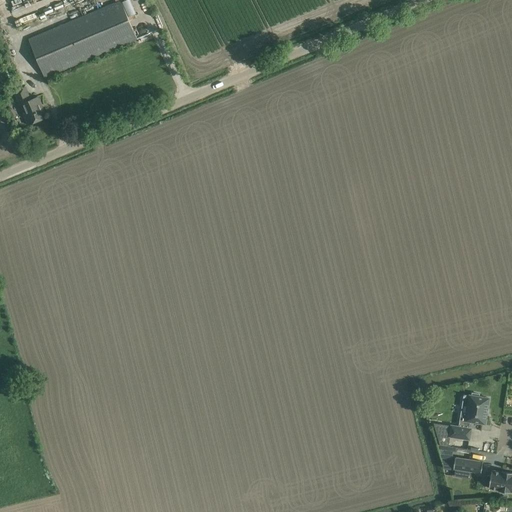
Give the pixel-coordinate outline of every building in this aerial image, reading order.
[(28,39),(45,78),(137,39),(121,0),(28,39)] [(71,11),(103,0),(46,0),(34,4),(36,10),(40,9),(44,20),(56,16),(54,10),(58,8),(55,0),(56,0),(61,0),(63,6),(69,5),(71,11)] [(28,125),(46,118),(38,97),(30,100),(25,86),(14,91),(28,125)] [(485,424),(487,413),(489,398),(479,397),(479,394),(472,393),(472,396),(470,395),(466,417),(460,416),(459,426),(451,424),(449,436),(469,440),(471,429),(469,429),(470,422),(485,424)] [(483,462),(455,458),(453,469),(481,473),(483,462)] [(511,472),(510,473),(510,472),(509,473),(506,472),(506,471),(505,471),(505,472),(502,471),(502,472),(491,471),(491,475),(489,475),(487,476),(486,481),(487,483),(489,483),(489,488),(499,490),(499,491),(510,493),(510,492),(511,491),(511,472)]
